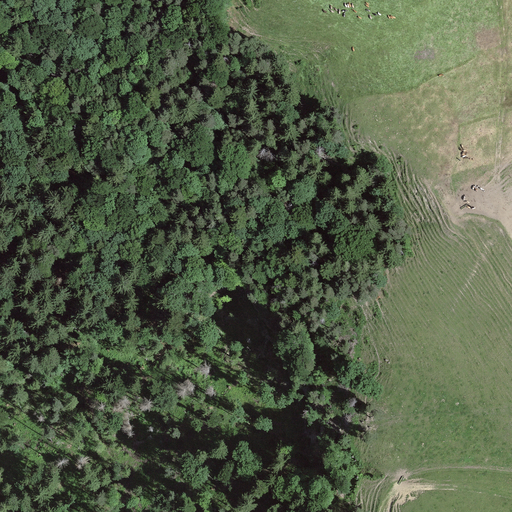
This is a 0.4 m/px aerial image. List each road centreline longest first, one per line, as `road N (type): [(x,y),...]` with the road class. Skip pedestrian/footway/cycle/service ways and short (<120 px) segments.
road 1 (track): [(497,0),(504,84),(496,175),(511,235)]
road 2 (track): [(382,511),(387,495),(406,487),(511,498)]
